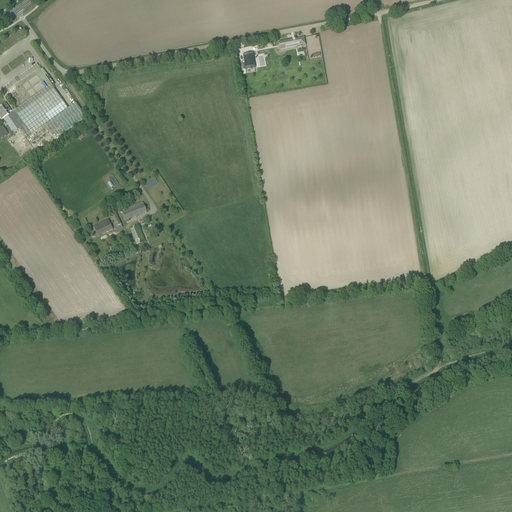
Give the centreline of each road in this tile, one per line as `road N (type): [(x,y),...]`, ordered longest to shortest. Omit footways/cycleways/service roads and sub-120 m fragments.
road 1 (track): [(150,213),(64,74),(438,0)]
road 2 (track): [(0,338),(426,284),(511,248)]
road 3 (track): [(511,453),(174,511)]
road 4 (track): [(379,13),(426,284)]
